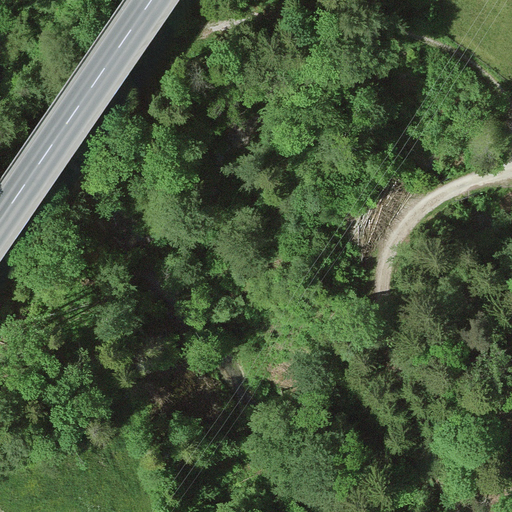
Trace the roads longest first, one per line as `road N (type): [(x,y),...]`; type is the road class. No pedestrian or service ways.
road 1 (track): [(511,169),(443,193),(405,219),(388,245),(381,290),(389,341),(455,511)]
road 2 (track): [(238,26),(321,5),(373,18),(493,77),(511,112)]
road 3 (secondary): [(0,220),(151,0)]
